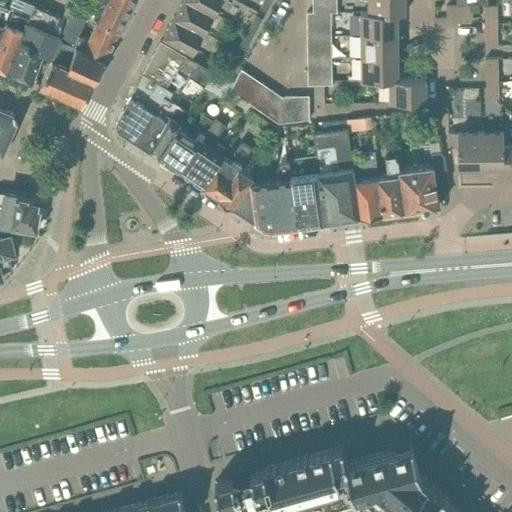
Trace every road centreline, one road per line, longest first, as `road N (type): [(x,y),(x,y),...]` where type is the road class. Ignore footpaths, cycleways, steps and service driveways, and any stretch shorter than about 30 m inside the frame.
road 1 (residential): [(446,226),(257,247),(90,136)]
road 2 (residential): [(188,434),(388,379),(511,483)]
road 3 (tertiary): [(194,333),(452,268)]
road 4 (tertiary): [(452,268),(195,279)]
road 5 (unclassified): [(195,279),(181,245),(90,136)]
road 6 (unclassified): [(90,136),(105,297)]
road 7 (unclassified): [(90,136),(156,0)]
road 8 (tertiary): [(0,352),(125,345)]
